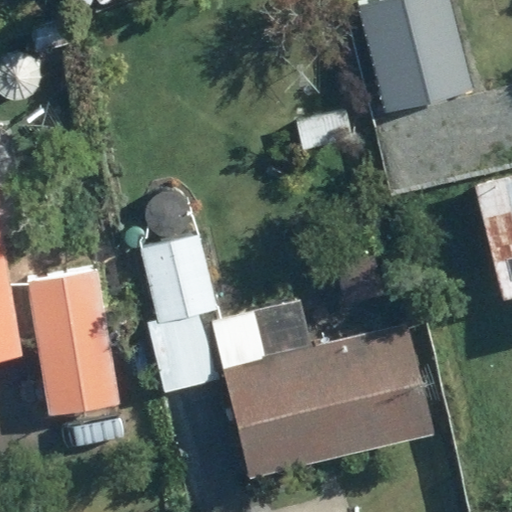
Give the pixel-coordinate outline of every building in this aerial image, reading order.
[(451,0),(358,0),(382,107),(470,88),(451,0)] [(33,22),(41,46),(69,37),(62,14),(33,22)] [(305,144),(357,132),(350,103),(299,115),(305,144)] [(511,169),(481,178),(508,289),(511,288),(511,169)] [(0,170),(0,351),(29,347),(1,171),(0,170)] [(256,469),(439,426),(412,315),(271,349),(259,300),(213,311),(226,363),(220,365),(206,307),(222,303),(205,228),(144,242),(162,313),(150,316),(167,386),(232,369),(256,469)] [(30,273),(54,410),(125,398),(102,262),(30,273)]
